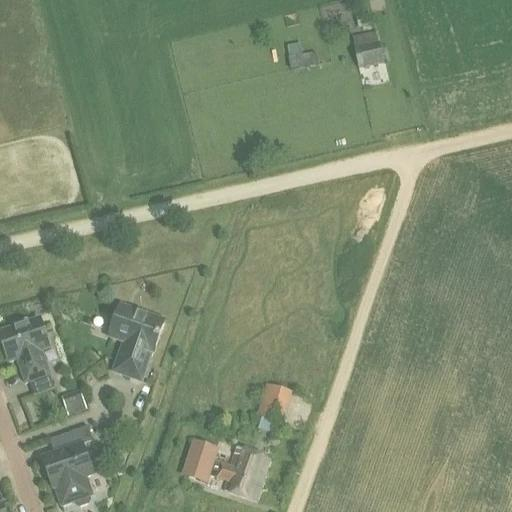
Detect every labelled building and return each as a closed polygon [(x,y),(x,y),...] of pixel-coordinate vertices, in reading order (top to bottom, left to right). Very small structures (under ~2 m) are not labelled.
[(357,18),(359,29),(367,27),(364,17),(357,18)] [(354,49),(359,70),(385,65),(379,44),(376,33),(359,37),(361,48),(354,49)] [(289,58),(290,71),(319,66),(317,54),(289,58)] [(115,373),(142,383),(153,354),(155,354),(166,323),(121,307),(116,322),(110,324),(107,332),(111,336),(110,339),(125,344),(115,373)] [(18,361),(27,385),(51,377),(43,352),(51,349),(41,321),(29,325),(28,321),(14,326),(15,330),(0,335),(0,336),(9,364),(18,361)] [(257,417),(283,426),(293,394),(267,386),(257,417)] [(62,399),(69,418),(88,411),(81,392),(62,399)] [(298,410),(314,414),(318,400),(302,396),(298,410)] [(81,509),(90,506),(92,502),(91,498),(93,497),(87,479),(94,477),(84,447),(94,443),(89,429),(59,439),(63,453),(43,460),(54,491),(56,490),(63,508),(76,504),(77,507),(81,509)] [(255,503),(269,461),(237,450),(232,467),(215,461),(218,450),(196,443),(184,476),(207,484),(210,476),(228,482),(225,493),(255,503)]
